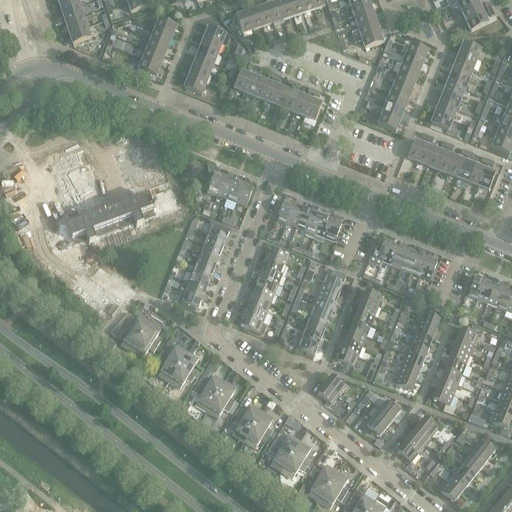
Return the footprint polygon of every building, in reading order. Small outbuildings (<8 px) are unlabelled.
[(77,0),(72,0),(59,4),(62,14),(80,9),(77,0)] [(145,0),(138,0),(127,4),(131,14),(149,8),(145,0)] [(287,0),(277,4),(283,22),(294,18),(287,0)] [(298,0),(288,0),(287,0),(294,18),(304,15),(298,0)] [(310,0),(298,0),(304,15),(314,11),(310,0)] [(322,0),(310,0),(314,11),(325,8),(322,0)] [(368,0),(348,0),(351,9),(369,3),(368,0)] [(475,0),(463,0),(456,3),(461,13),(478,5),(475,0)] [(369,3),(351,9),(354,19),(373,13),(369,3)] [(277,4),(267,7),(273,25),(283,22),(277,4)] [(478,5),(461,13),(466,23),(483,15),(478,5)] [(267,7),(257,10),(263,28),(273,25),(267,7)] [(80,9),(62,14),(66,25),(83,19),(80,9)] [(257,10),(247,14),(253,32),(263,28),(257,10)] [(373,13),(354,19),(358,29),(376,23),(373,13)] [(242,35),(253,32),(247,14),(236,17),(242,35)] [(483,15),(466,23),(471,33),(488,25),(483,15)] [(83,19),(66,25),(69,35),(87,29),(83,19)] [(159,20),(155,31),(172,38),(177,27),(159,20)] [(376,23),(358,29),(361,39),(379,33),(376,23)] [(209,28),(204,39),(222,46),(226,35),(209,28)] [(87,29),(69,35),(73,46),(91,40),(87,29)] [(172,38),(155,31),(151,41),(168,48),(172,38)] [(379,33),(361,39),(365,50),(383,44),(379,33)] [(204,39),(200,49),(218,56),(222,46),(204,39)] [(168,48),(151,41),(147,51),(164,58),(168,48)] [(114,42),(112,47),(125,53),(128,46),(118,42),(118,43),(114,42)] [(463,44),(459,54),(477,61),(481,51),(463,44)] [(410,45),(406,56),(424,63),(428,52),(410,45)] [(200,49),(196,59),(214,66),(218,56),(200,49)] [(164,58),(147,51),(143,61),(160,68),(164,58)] [(459,54),(455,65),(473,71),(477,61),(459,54)] [(424,63),(406,56),(402,65),(420,73),(424,63)] [(196,59),(192,69),(210,76),(214,66),(196,59)] [(160,68),(143,61),(139,71),(156,78),(160,68)] [(420,73),(402,65),(398,76),(416,83),(420,73)] [(455,65),(451,75),(469,82),(473,71),(455,65)] [(192,69),(189,79),(206,86),(210,76),(192,69)] [(234,90),(244,94),(252,77),(241,73),(234,90)] [(451,75),(447,85),(465,92),(469,82),(451,75)] [(416,83),(398,76),(394,86),(412,93),(416,83)] [(262,81),(252,77),(244,94),(254,98),(262,81)] [(202,96),(206,86),(189,79),(184,90),(202,96)] [(272,85),(262,81),(254,98),(265,103),(272,85)] [(282,89),(272,85),(265,103),(275,107),(282,89)] [(447,85),(443,95),(461,102),(465,92),(447,85)] [(412,93),(394,86),(390,96),(408,103),(412,93)] [(292,93),(282,89),(275,107),(285,111),(292,93)] [(302,97),(292,93),(285,111),(295,115),(302,97)] [(443,95),(439,105),(457,112),(461,102),(443,95)] [(408,103),(390,96),(386,106),(404,113),(408,103)] [(312,101),(302,97),(295,115),(305,119),(312,101)] [(323,105),(312,101),(305,119),(315,123),(323,105)] [(439,105),(435,115),(453,122),(457,112),(439,105)] [(404,113),(386,106),(382,116),(400,123),(404,113)] [(449,132),(453,122),(435,115),(431,125),(449,132)] [(400,123),(382,116),(378,126),(396,134),(400,123)] [(511,121),(504,119),(500,129),(511,133),(511,121)] [(511,133),(500,129),(496,139),(511,145),(511,133)] [(511,149),(511,145),(496,139),(492,149),(509,156),(511,149)] [(407,160),(418,164),(425,146),(414,142),(407,160)] [(435,150),(425,146),(418,164),(428,168),(435,150)] [(30,147),(22,156),(39,170),(41,172),(41,171),(49,162),(30,147)] [(143,147),(138,158),(161,167),(166,156),(143,147)] [(445,154),(435,150),(428,168),(438,172),(445,154)] [(455,158),(445,154),(438,172),(448,176),(455,158)] [(22,156),(16,164),(31,176),(31,177),(33,178),(39,170),(22,156)] [(59,181),(70,186),(79,163),(68,158),(59,181)] [(138,158),(135,167),(157,177),(161,167),(138,158)] [(465,162),(455,158),(448,176),(458,180),(465,162)] [(458,180),(455,187),(465,192),(468,184),(475,166),(465,162),(458,180)] [(79,163),(70,186),(79,189),(88,167),(79,163)] [(16,164),(9,172),(25,184),(31,177),(31,176),(16,164)] [(485,170),(475,166),(468,184),(478,188),(485,170)] [(88,167),(79,189),(89,193),(98,170),(88,167)] [(135,167),(131,177),(154,186),(157,177),(135,167)] [(98,170),(89,193),(100,198),(109,175),(98,170)] [(496,175),(485,170),(478,188),(488,192),(496,175)] [(9,172),(2,181),(21,197),(28,187),(29,187),(25,184),(9,172)] [(207,194),(217,198),(225,177),(221,175),(220,178),(214,175),(207,194)] [(131,177),(126,188),(149,197),(154,186),(131,177)] [(229,179),(225,177),(217,198),(227,201),(234,183),(228,181),(229,179)] [(227,201),(224,207),(234,211),(236,205),(244,184),(240,183),(239,185),(234,183),(227,201)] [(248,186),(244,184),(236,205),(246,209),(253,191),(247,189),(248,186)] [(277,221),(287,225),(295,205),(291,203),(290,206),(284,203),(277,221)] [(299,206),(295,205),(287,225),(296,229),(303,211),(298,209),(299,206)] [(309,213),(303,211),(296,229),(305,233),(314,212),(310,211),(309,213)] [(305,233),(304,236),(314,240),(322,219),(317,216),(318,214),(317,214),(314,212),(305,233)] [(314,240),(313,241),(323,245),(324,241),(333,220),(329,218),(328,221),(322,219),(314,240)] [(337,222),(333,220),(324,241),(334,245),(342,226),(336,224),(337,222)] [(5,221),(0,225),(0,240),(12,228),(5,222),(5,221)] [(12,228),(0,240),(0,244),(5,250),(22,232),(15,225),(12,228)] [(211,227),(207,237),(228,245),(229,241),(227,240),(229,234),(211,227)] [(22,232),(5,250),(12,257),(30,240),(22,232)] [(228,245),(207,237),(203,246),(221,254),(224,248),(226,249),(228,245)] [(30,240),(12,257),(19,264),(37,247),(30,240)] [(371,258),(368,264),(380,269),(382,264),(390,243),(386,241),(385,244),(380,241),(373,259),(371,258)] [(395,245),(390,243),(382,264),(392,268),(399,249),(394,247),(395,245)] [(221,254),(203,246),(200,256),(220,264),(222,260),(219,259),(221,254)] [(37,247),(19,264),(28,273),(45,255),(37,247)] [(404,251),(399,249),(392,268),(401,271),(409,251),(405,249),(404,251)] [(266,256),(265,260),(286,268),(290,258),(271,251),(269,257),(266,256)] [(414,252),(409,251),(401,271),(411,275),(418,257),(413,255),(414,252)] [(220,264),(200,256),(196,265),(214,273),(216,267),(219,268),(220,264)] [(423,259),(418,257),(411,275),(420,279),(428,258),(424,256),(423,259)] [(432,260),(428,258),(420,279),(430,283),(437,265),(431,262),(432,260)] [(63,259),(46,276),(54,284),(68,270),(68,271),(72,267),(71,267),(63,259)] [(286,268),(265,260),(263,264),(266,265),(264,270),(282,278),(286,268)] [(214,273),(196,265),(192,275),(213,283),(214,279),(212,278),(214,273)] [(68,270),(54,284),(61,292),(75,278),(75,277),(68,271),(68,270)] [(259,275),(257,279),(278,287),(282,278),(264,270),(261,276),(259,275)] [(75,278),(61,292),(68,299),(82,285),(83,285),(86,282),(86,281),(79,274),(78,274),(75,277),(75,278)] [(336,306),(338,300),(340,295),(342,296),(346,288),(343,287),(346,281),(327,274),(308,321),(329,330),(331,325),(328,324),(332,314),(335,315),(338,307),(336,306)] [(213,283),(192,275),(188,284),(206,292),(208,286),(211,287),(213,283)] [(278,287),(257,279),(256,283),(258,284),(256,289),(274,297),(278,287)] [(468,298),(478,302),(486,281),(482,280),(481,282),(475,280),(468,298)] [(490,283),(486,281),(478,302),(487,306),(495,287),(489,285),(490,283)] [(206,292),(188,284),(184,294),(205,302),(207,298),(204,297),(206,292)] [(82,285),(68,299),(75,306),(89,292),(83,285),(82,285)] [(500,290),(495,287),(487,306),(497,309),(505,289),(501,287),(500,290)] [(89,292),(75,306),(83,313),(100,296),(93,289),(93,288),(89,292)] [(251,294),(250,298),(270,306),(274,297),(256,289),(254,295),(251,294)] [(509,290),(505,289),(497,309),(506,313),(511,298),(511,294),(508,293),(509,290)] [(366,292),(362,303),(378,309),(382,299),(366,292)] [(205,302),(184,294),(180,304),(183,305),(195,310),(199,311),(201,305),(203,306),(205,302)] [(100,296),(83,313),(90,321),(107,303),(100,296)] [(107,303),(90,321),(98,329),(116,312),(121,307),(112,298),(107,303)] [(270,306),(250,298),(248,302),(251,303),(248,308),(267,316),(270,306)] [(362,303),(358,313),(374,319),(378,309),(362,303)] [(183,305),(181,308),(194,313),(195,310),(183,305)] [(244,313),(242,317),(263,325),(267,316),(248,308),(246,314),(244,313)] [(358,313),(354,323),(370,329),(374,319),(358,313)] [(424,315),(419,326),(436,332),(440,322),(424,315)] [(127,316),(119,325),(141,339),(150,324),(139,317),(133,327),(131,325),(134,320),(127,316)] [(242,317),(240,321),(243,322),(241,328),(264,337),(267,327),(263,325),(242,317)] [(329,330),(308,321),(304,331),(323,338),(325,333),(327,334),(329,330)] [(354,323),(350,332),(366,339),(372,341),(376,331),(370,329),(354,323)] [(150,324),(141,339),(157,349),(160,344),(155,341),(161,331),(150,324)] [(120,348),(131,355),(141,339),(119,325),(110,335),(120,342),(124,336),(126,338),(120,348)] [(436,332),(419,326),(415,336),(432,342),(436,332)] [(461,330),(457,341),(474,347),(478,337),(481,338),(483,333),(472,329),(470,334),(461,330)] [(323,338),(304,331),(301,340),(321,349),(323,344),(321,343),(323,338)] [(350,332),(346,343),(362,349),(366,339),(350,332)] [(415,336),(411,346),(428,353),(432,342),(415,336)] [(106,339),(101,345),(110,353),(116,346),(106,339)] [(141,339),(131,355),(142,361),(149,351),(153,354),(157,349),(141,339)] [(321,349),(301,340),(297,350),(315,357),(317,352),(320,353),(321,349)] [(457,341),(453,351),(470,357),(474,347),(457,341)] [(195,342),(188,354),(192,357),(200,345),(195,342)] [(346,343),(342,353),(358,359),(362,349),(346,343)] [(411,346),(407,356),(424,362),(428,353),(411,346)] [(166,354),(162,359),(178,369),(188,354),(177,347),(171,357),(166,354)] [(453,351),(449,361),(466,367),(470,357),(453,351)] [(358,359),(342,353),(337,363),(354,370),(358,359)] [(188,354),(178,369),(194,379),(198,374),(193,371),(199,361),(192,357),(188,354)] [(424,362),(407,356),(403,366),(420,372),(424,362)] [(158,378),(169,384),(178,369),(162,359),(159,365),(164,368),(158,378)] [(449,361),(445,371),(462,377),(466,367),(449,361)] [(372,366),(369,374),(374,376),(378,367),(374,365),(373,366),(372,366)] [(420,372),(403,366),(399,376),(416,382),(420,372)] [(178,369),(169,384),(180,391),(186,381),(191,384),(194,379),(178,369)] [(445,371),(441,381),(458,388),(462,377),(445,371)] [(205,374),(201,379),(207,382),(210,377),(205,374)] [(416,382),(399,376),(395,386),(412,393),(416,382)] [(203,384),(200,389),(216,399),(225,384),(214,377),(208,387),(203,384)] [(332,377),(325,386),(338,397),(346,388),(332,377)] [(441,381),(437,391),(454,398),(458,388),(441,381)] [(225,384),(216,399),(232,409),(235,404),(230,401),(236,391),(225,384)] [(511,385),(507,384),(503,394),(511,397),(511,385)] [(338,397),(325,386),(318,395),(331,406),(338,397)] [(195,408),(206,414),(216,399),(200,389),(196,395),(201,398),(195,408)] [(454,398),(437,391),(433,401),(449,408),(454,398)] [(511,397),(503,394),(499,404),(511,409),(511,397)] [(216,399),(206,414),(217,421),(224,411),(228,414),(232,409),(216,399)] [(271,402),(267,407),(272,411),(276,406),(271,402)] [(386,402),(379,411),(393,422),(400,413),(386,402)] [(511,419),(511,409),(499,404),(495,414),(511,421),(511,419)] [(241,414),(237,419),(253,429),(263,414),(252,407),(246,417),(241,414)] [(393,422),(379,411),(372,419),(386,430),(393,422)] [(263,414),(253,429),(269,439),(273,433),(268,430),(274,421),(263,414)] [(511,421),(495,414),(491,425),(507,431),(511,421)] [(290,416),(285,424),(299,431),(301,427),(294,422),(295,420),(290,416)] [(233,437),(244,444),(253,429),(237,419),(234,425),(239,428),(233,437)] [(386,430),(372,419),(365,428),(379,439),(386,430)] [(425,419),(418,428),(432,439),(439,430),(425,419)] [(418,428),(411,436),(425,447),(432,439),(418,428)] [(253,429),(244,444),(255,451),(261,441),(266,444),(269,439),(253,429)] [(411,436),(404,445),(418,456),(425,447),(411,436)] [(278,444),(275,449),(291,459),(300,444),(289,437),(283,447),(278,444)] [(481,442),(474,450),(488,461),(495,453),(481,442)] [(311,450),(300,444),(291,459),(310,470),(310,471),(313,465),(305,460),(311,450)] [(418,456),(404,445),(397,453),(411,465),(418,456)] [(270,467),(281,474),(291,459),(275,449),(271,454),(276,457),(270,467)] [(488,461),(474,450),(468,459),(481,470),(488,461)] [(310,470),(291,459),(281,474),(292,481),(299,471),(303,474),(304,474),(306,476),(310,470)] [(481,470),(468,459),(461,467),(475,478),(481,470)] [(309,477),(312,479),(328,489),(338,474),(327,467),(320,477),(316,474),(315,474),(313,472),(309,477)] [(475,478),(461,467),(454,476),(468,487),(475,478)] [(338,474),(328,489),(344,499),(348,493),(343,490),(349,480),(338,474)] [(468,487),(454,476),(447,484),(461,495),(468,487)] [(308,497),(319,504),(328,489),(312,479),(309,484),(314,487),(308,497)] [(461,495),(447,484),(440,493),(454,504),(461,495)] [(328,489),(319,504),(330,511),(336,501),(341,504),(344,499),(328,489)] [(355,493),(346,507),(355,511),(369,511),(375,503),(364,496),(363,498),(355,493)] [(511,511),(511,505),(504,499),(497,508),(501,511),(511,511)] [(385,511),(386,510),(375,503),(369,511),(385,511)]
